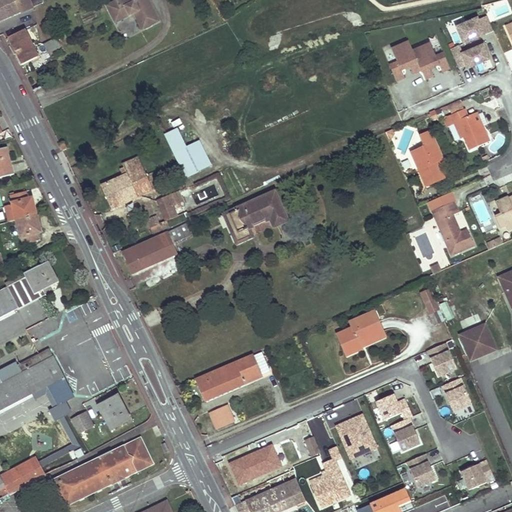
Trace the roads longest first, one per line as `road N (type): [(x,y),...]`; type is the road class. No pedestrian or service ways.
road 1 (secondary): [(189,458),(0,71)]
road 2 (residential): [(189,458),(411,365),(453,455)]
